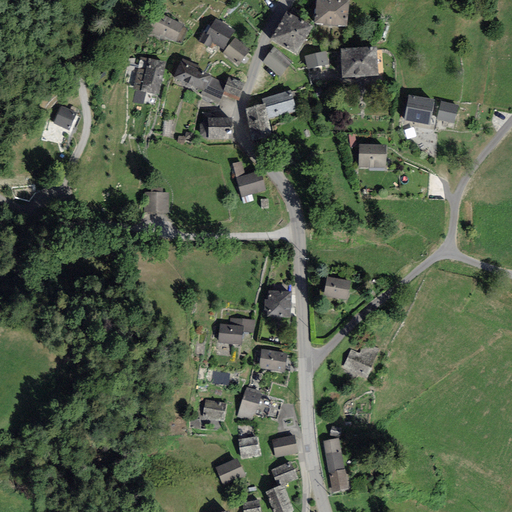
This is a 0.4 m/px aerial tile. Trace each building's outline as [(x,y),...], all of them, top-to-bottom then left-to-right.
[(347,26),(348,1),(340,0),(316,0),(315,23),(323,24),(323,26),(338,27),(338,26),(347,26)] [(160,35),(176,42),(184,24),(154,11),(145,30),(159,37),(160,35)] [(270,40),(296,55),(312,27),(287,12),(270,40)] [(224,49),(235,30),(216,19),(207,34),(204,33),(199,41),(209,47),(212,43),(224,49)] [(235,38),(223,53),(238,65),(251,50),(235,38)] [(340,49),(342,78),(379,76),(377,47),(340,49)] [(262,62),(280,77),(292,63),(273,48),(262,62)] [(305,56),(308,69),(329,64),(326,51),(305,56)] [(146,93),(159,95),(166,62),(140,57),(133,90),(136,90),(146,93)] [(223,94),(226,84),(211,77),(212,75),(196,68),(198,66),(182,59),(173,78),(202,91),(200,95),(219,103),(223,94)] [(239,100),(245,83),(229,77),(226,84),(223,94),(239,100)] [(143,104),(146,93),(136,90),(133,102),(143,104)] [(297,111),(291,90),(262,99),(263,104),(265,104),(269,120),(297,111)] [(404,121),(429,125),(434,100),(409,95),(404,121)] [(441,102),(437,120),(455,123),(458,105),(441,102)] [(253,142),(273,137),(269,120),(265,104),(263,104),(244,109),(253,142)] [(53,124),(69,131),(77,113),(61,106),(53,124)] [(207,140),(233,139),(232,118),(208,118),(200,125),(200,135),(207,140)] [(416,136),(413,128),(405,131),(407,139),(416,136)] [(357,146),(355,134),(348,135),(350,148),(357,146)] [(359,168),(386,169),(387,145),(359,144),(359,168)] [(243,161),(234,163),(237,176),(247,174),(243,161)] [(236,179),(241,199),(266,191),(260,172),(236,179)] [(169,214),(169,193),(163,193),(151,193),(144,193),(144,214),(169,214)] [(346,301),(350,281),(327,277),(323,297),(346,301)] [(267,317),(290,318),(291,292),(268,291),(268,300),(264,299),(264,310),(267,311),(267,317)] [(254,332),(255,320),(230,318),(229,325),(220,324),(218,343),(241,345),(242,331),(254,332)] [(343,369),(366,380),(379,349),(365,342),(359,353),(350,350),(343,369)] [(258,368),(284,373),(288,353),(261,349),(258,368)] [(229,386),(230,373),(213,372),(212,384),(229,386)] [(247,388),(236,418),(251,423),(261,396),(259,395),(259,393),(247,388)] [(202,419),(224,423),(227,403),(205,400),(202,419)] [(200,429),(200,419),(190,420),(190,428),(200,429)] [(342,429),(332,427),(330,435),(340,437),(342,429)] [(275,457),(298,453),(295,435),(272,439),(275,457)] [(241,459),(260,456),(257,436),(238,439),(241,459)] [(338,438),(323,441),(325,454),(328,473),(345,469),(338,438)] [(237,459),(216,468),(223,484),(244,475),(237,459)] [(283,485),(298,479),(290,462),(271,471),(278,487),(283,485)] [(328,473),(333,493),(349,489),(345,469),(328,473)] [(273,511),(290,511),(293,511),(283,485),(278,487),(265,492),(273,511)] [(259,511),(258,500),(242,503),(243,511),(259,511)]
